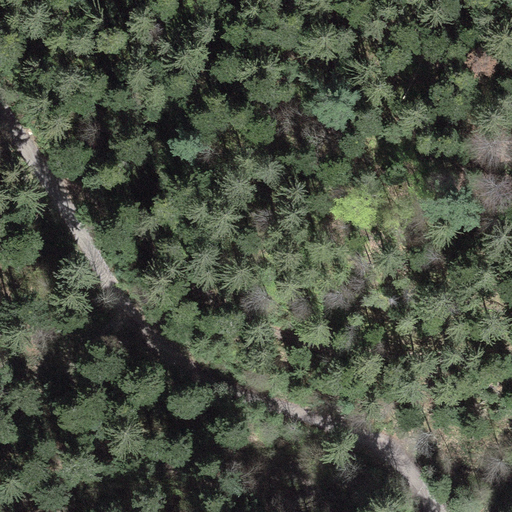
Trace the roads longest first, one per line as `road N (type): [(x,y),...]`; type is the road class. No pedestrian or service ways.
road 1 (track): [(0,117),(147,344),(183,373),(376,440),(442,511)]
road 2 (track): [(46,188),(207,305),(319,349),(433,362),(511,354)]
